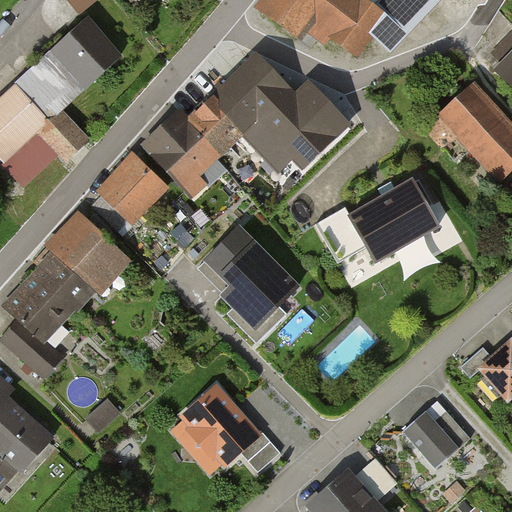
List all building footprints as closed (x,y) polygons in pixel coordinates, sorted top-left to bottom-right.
[(67,0),(84,17),(102,0),(67,0)] [(357,68),(380,37),(397,53),(446,0),(465,0),(469,3),(471,0),(387,0),(379,9),(367,0),(269,0),(263,9),(307,42),(312,35),(357,68)] [(130,58),(94,21),(0,108),(0,153),(13,167),(46,137),(74,167),(97,145),(69,115),(130,58)] [(511,33),(486,59),(499,72),(511,59),(511,33)] [(303,100),(261,54),(151,153),(189,195),(248,142),(272,170),(290,154),(308,174),(355,132),(316,89),(303,100)] [(511,62),(501,73),(511,83),(511,62)] [(511,178),(511,130),(474,92),(424,141),(441,159),(456,145),(500,190),(511,178)] [(175,190),(139,157),(104,196),(139,228),(175,190)] [(440,233),(416,191),(354,226),(346,213),(318,229),(340,269),(370,252),(379,268),(440,233)] [(134,259),(87,217),(6,309),(24,325),(7,345),(51,383),(69,363),(54,350),(134,259)] [(304,297),(240,234),(199,276),(224,300),(218,305),(220,314),(254,347),(304,297)] [(359,314),(315,357),(336,378),(380,336),(359,314)] [(511,394),(511,335),(481,364),(511,396),(511,394)] [(0,488),(10,496),(58,441),(12,402),(20,392),(0,375),(0,488)] [(262,430),(217,380),(180,413),(225,463),(262,430)] [(90,421),(102,433),(124,412),(112,400),(90,421)] [(428,405),(403,428),(441,469),(466,446),(428,405)] [(258,472),(281,451),(263,431),(240,452),(258,472)] [(400,483),(376,456),(360,469),(384,496),(400,483)] [(391,511),(350,464),(308,500),(318,511),(391,511)]
